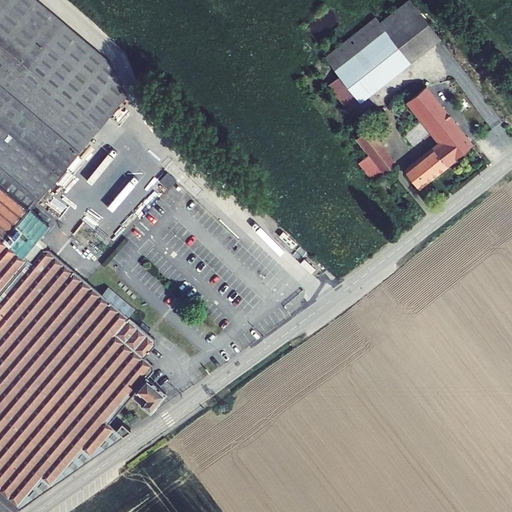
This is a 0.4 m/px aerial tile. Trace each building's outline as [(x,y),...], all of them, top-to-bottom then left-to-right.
[(0,0),(0,511),(13,511),(19,509),(131,430),(114,416),(131,396),(150,412),(166,393),(147,377),(153,370),(153,364),(144,357),(154,346),(155,344),(155,339),(147,332),(139,326),(129,317),(102,294),(87,281),(84,279),(48,249),(43,250),(42,251),(32,263),(23,255),(33,243),(49,224),(30,208),(36,201),(126,94),(110,63),(35,0),(0,0)] [(361,101),(440,39),(410,0),(380,24),(376,17),(325,57),(341,77),(329,86),(349,110),(361,101)] [(472,146),(425,87),(408,101),(440,142),(404,171),(418,188),(472,146)] [(374,182),(396,164),(368,129),(357,138),(370,154),(359,163),(374,182)] [(220,188),(230,177),(199,149),(190,159),(220,188)] [(168,173),(160,181),(168,189),(176,181),(168,173)] [(82,222),(71,236),(99,260),(110,246),(82,222)] [(33,243),(23,255),(32,263),(42,251),(33,243)] [(108,287),(102,294),(129,317),(135,309),(108,287)] [(142,322),(139,326),(147,332),(150,329),(142,322)] [(135,416),(128,421),(131,425),(138,420),(135,416)]
